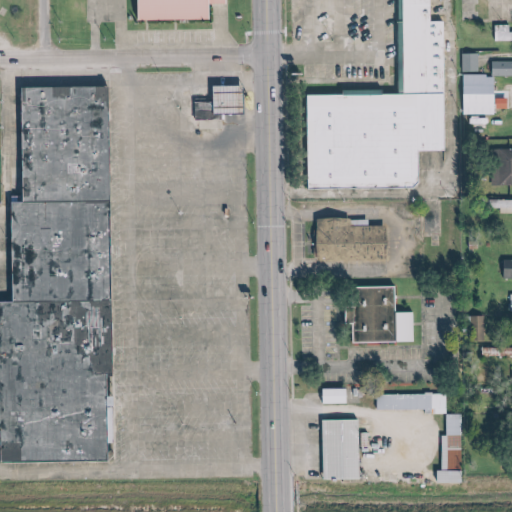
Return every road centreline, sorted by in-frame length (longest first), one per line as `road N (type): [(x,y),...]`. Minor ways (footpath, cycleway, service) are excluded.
road 1 (secondary): [(280,511),(266,0)]
road 2 (tertiary): [(0,57),(267,54)]
